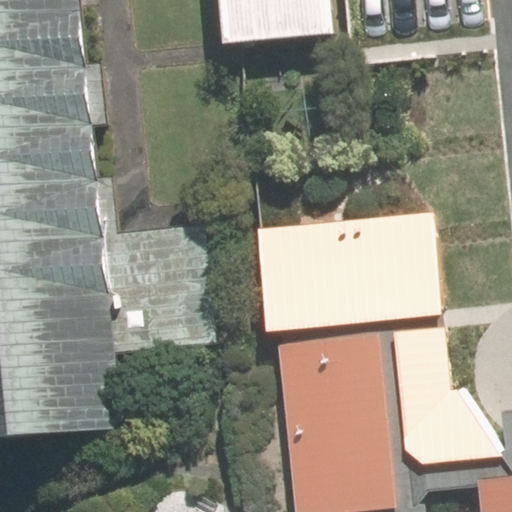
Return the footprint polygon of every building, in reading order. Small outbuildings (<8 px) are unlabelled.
[(0,0),(0,440),(128,429),(90,0),(0,0)] [(226,0),(231,50),(356,41),(352,0),(226,0)] [(443,211),(270,231),(282,336),(456,316),(443,211)] [(393,331),(287,344),(307,511),(362,511),(414,506),(393,331)] [(511,511),(511,479),(495,480),(497,511),(511,511)]
